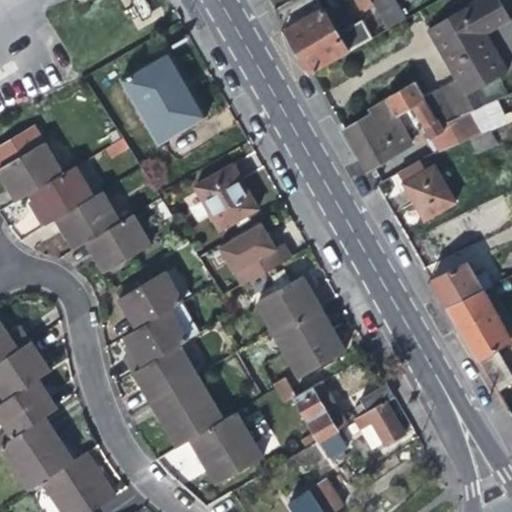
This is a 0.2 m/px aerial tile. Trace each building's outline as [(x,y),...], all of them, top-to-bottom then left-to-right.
[(321,0),(291,0),(274,10),(284,28),(324,5),(321,0)] [(349,25),(334,0),(332,0),(325,4),(324,5),(284,28),(298,51),(311,74),(374,37),(363,18),(349,25)] [(394,0),(370,0),(388,30),(406,19),(394,0)] [(456,118),(469,112),(488,104),(479,88),(509,71),(487,34),(510,20),(497,0),(476,0),(433,26),(449,51),(442,55),(446,62),(456,79),(425,98),(441,125),(456,118)] [(427,30),(442,55),(449,51),(433,26),(427,30)] [(163,142),(206,116),(190,89),(169,55),(126,81),(163,142)] [(480,135),(469,112),(456,118),(441,125),(425,98),(415,82),(386,98),(397,117),(413,108),(439,152),(469,140),(480,135)] [(407,134),(397,117),(386,98),(369,107),(372,112),(343,129),(355,149),(364,165),(393,148),(391,143),(407,134)] [(489,131),(480,135),(469,140),(476,153),(497,143),(489,131)] [(20,201),(32,193),(66,173),(47,143),(1,170),(11,186),(20,201)] [(421,160),(398,173),(413,199),(426,220),(456,202),(434,165),(426,169),(421,160)] [(222,230),(261,207),(249,188),(235,164),(197,187),(222,230)] [(78,166),(66,173),(32,193),(42,211),(50,224),(59,219),(96,196),(78,166)] [(104,192),(96,196),(59,219),(69,235),(77,249),(89,242),(122,222),(104,192)] [(135,214),(122,222),(89,242),(100,260),(107,272),(153,245),(135,214)] [(243,288),(292,259),(285,245),(277,250),(260,221),(218,246),(243,288)] [(470,262),(432,282),(440,296),(447,308),(484,288),(470,262)] [(131,313),(139,327),(172,307),(193,295),(176,266),(122,298),(131,313)] [(258,303),(275,332),(322,306),(313,290),(305,275),(293,282),(286,270),(274,277),(281,289),(258,303)] [(510,337),(484,288),(447,308),(498,397),(506,392),(504,388),(511,382),(511,375),(495,344),(510,337)] [(334,327),(322,306),(275,332),(301,378),(348,350),(334,327)] [(191,339),(172,307),(139,327),(125,335),(131,346),(134,351),(125,357),(134,372),(182,344),(191,339)] [(0,320),(0,362),(33,341),(24,328),(11,336),(7,329),(1,320),(0,320)] [(42,354),(33,341),(0,362),(0,405),(40,380),(53,372),(42,354)] [(199,374),(182,344),(134,372),(143,387),(152,401),(199,374)] [(226,419),(199,374),(152,401),(166,424),(179,447),(192,439),(226,419)] [(284,378),(272,384),(282,403),(294,397),(284,378)] [(50,394),(40,380),(0,405),(0,416),(15,438),(46,418),(60,410),(50,394)] [(296,396),(323,441),(341,430),(350,425),(337,402),(324,380),(296,396)] [(355,407),(362,418),(389,402),(396,398),(387,384),(360,399),(362,403),(355,407)] [(398,418),(389,402),(362,418),(356,421),(361,430),(373,424),(386,446),(406,434),(398,418)] [(238,411),(226,419),(192,439),(206,463),(219,484),(265,456),(238,411)] [(62,442),(46,418),(15,438),(1,447),(30,489),(43,481),(75,461),(62,442)] [(338,466),(323,441),(285,461),(292,474),(312,460),(323,475),(338,466)] [(88,453),(75,461),(43,481),(62,511),(92,511),(117,497),(102,474),(88,453)] [(334,511),(345,504),(338,495),(327,480),(292,503),(297,511),(334,511)]
